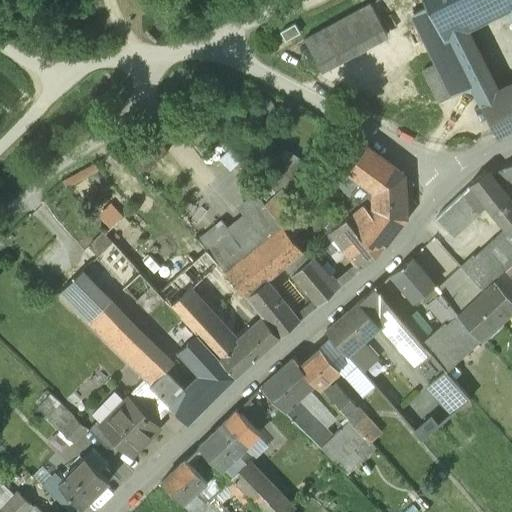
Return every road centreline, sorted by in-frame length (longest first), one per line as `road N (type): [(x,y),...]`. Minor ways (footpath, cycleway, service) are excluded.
road 1 (residential): [(113,511),(178,444),(414,235),(456,179)]
road 2 (residential): [(456,179),(221,51),(167,57),(140,76),(118,52)]
road 3 (track): [(0,222),(51,172),(117,135),(139,106),(140,76)]
